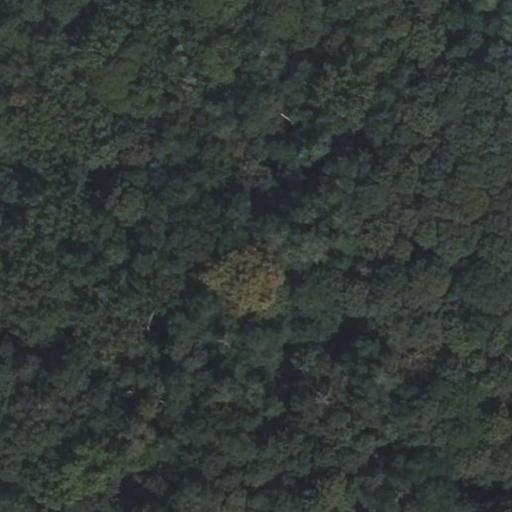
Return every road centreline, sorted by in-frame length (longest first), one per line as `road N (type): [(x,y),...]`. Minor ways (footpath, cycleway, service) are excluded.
road 1 (track): [(33,511),(70,438),(75,396),(66,330),(29,235),(30,201),(53,129),(61,0)]
road 2 (track): [(253,511),(295,208),(301,0)]
